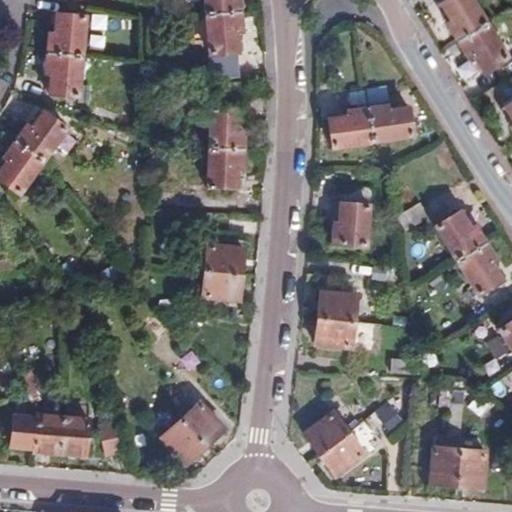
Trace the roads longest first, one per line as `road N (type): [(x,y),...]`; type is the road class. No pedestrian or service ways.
road 1 (residential): [(284,11),(278,291),(258,473)]
road 2 (residential): [(511,204),(385,0)]
road 3 (tertiary): [(227,502),(0,489)]
